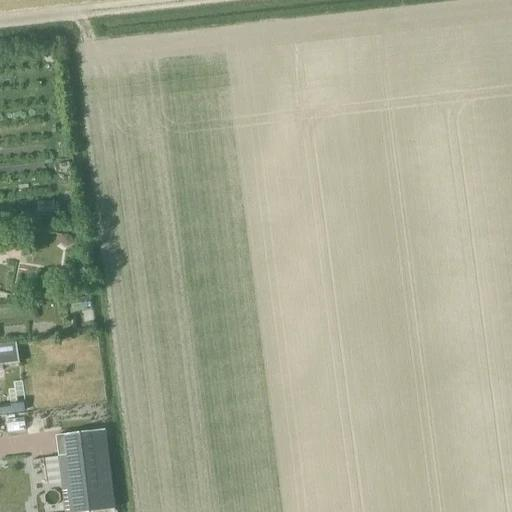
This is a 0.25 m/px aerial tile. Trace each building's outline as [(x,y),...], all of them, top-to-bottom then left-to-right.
[(21,209),(7,211),(9,226),(23,224),(21,209)] [(61,237),(61,244),(66,247),(73,244),(73,238),(67,234),(61,237)] [(0,255),(20,259),(23,244),(0,240),(0,255)] [(16,344),(0,345),(0,366),(19,364),(16,344)] [(102,511),(115,510),(104,431),(56,436),(64,511),(102,511)]
